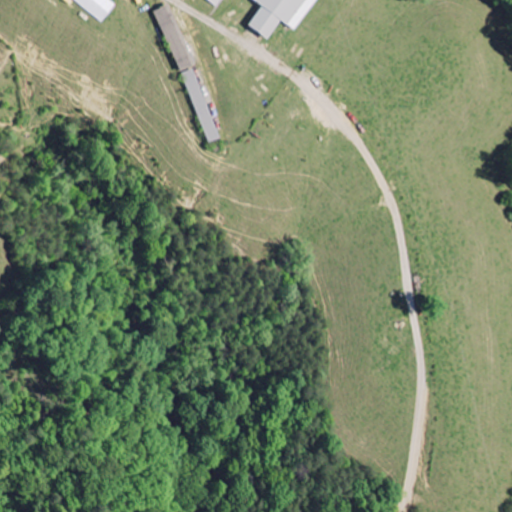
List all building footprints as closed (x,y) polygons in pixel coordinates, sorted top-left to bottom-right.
[(114,5),(107,0),(72,0),(99,23),(114,5)] [(223,0),(206,0),(218,8),(223,0)] [(294,31),(315,0),(250,0),(260,6),(246,27),(265,41),(279,21),(294,31)] [(194,66),(169,4),(152,11),(177,73),(194,66)] [(204,143),(216,139),(194,70),(182,73),(204,143)]
